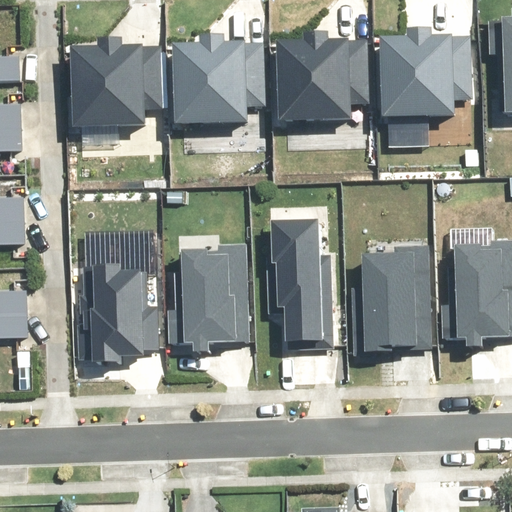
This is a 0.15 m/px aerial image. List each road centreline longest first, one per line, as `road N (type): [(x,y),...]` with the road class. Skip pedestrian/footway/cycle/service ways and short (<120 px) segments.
road 1 (residential): [(37,451),(511,433)]
road 2 (residential): [(14,0),(37,451)]
